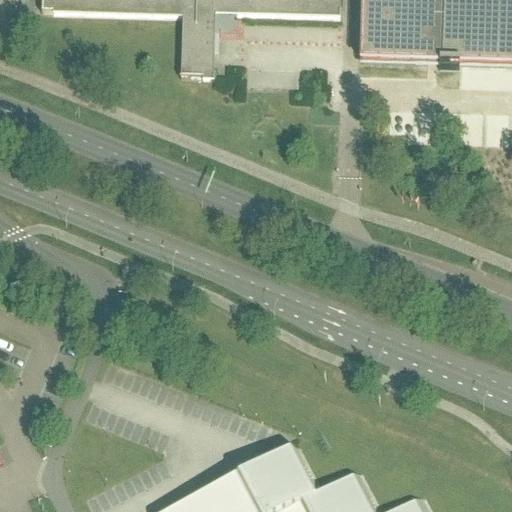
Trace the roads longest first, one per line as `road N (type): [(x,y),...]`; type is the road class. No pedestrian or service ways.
road 1 (secondary): [(0,182),(511,391)]
road 2 (secondary): [(511,318),(0,111)]
road 3 (unclassified): [(0,222),(90,277),(106,302),(92,367),(51,452),(59,511)]
